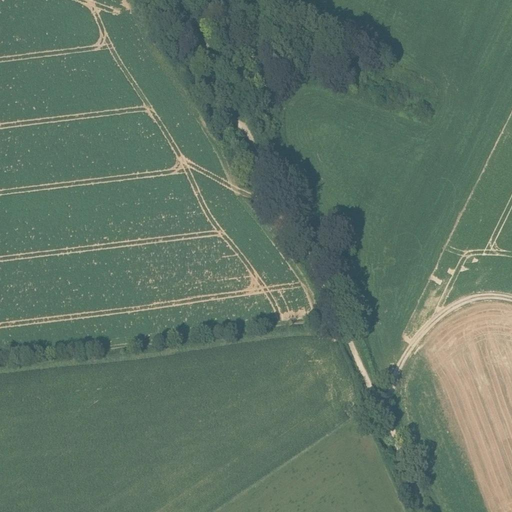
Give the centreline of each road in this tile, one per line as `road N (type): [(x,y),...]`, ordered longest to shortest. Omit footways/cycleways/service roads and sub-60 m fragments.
road 1 (track): [(343,324),(274,209),(248,136),(219,101),(203,42),(165,0)]
road 2 (track): [(0,362),(343,324)]
road 3 (track): [(424,511),(343,324)]
road 4 (track): [(386,411),(402,359),(438,315),(471,297),(511,299)]
